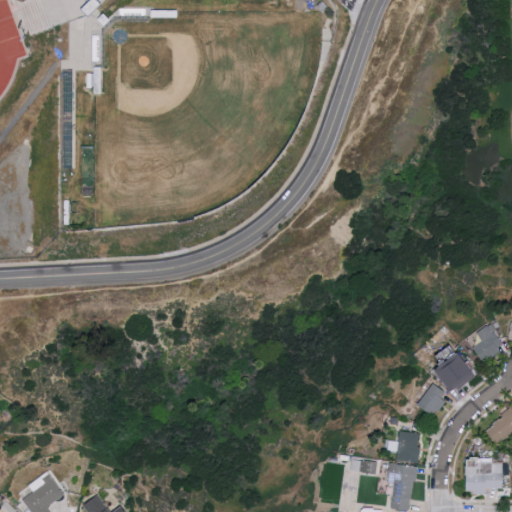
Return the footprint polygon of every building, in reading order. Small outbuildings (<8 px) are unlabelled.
[(474,347),(485,362),(507,347),(490,324),(478,333),(483,340),(474,347)] [(438,369),(454,391),(477,375),(461,352),(438,369)] [(449,392),(432,382),(419,406),(436,415),(449,392)] [(511,433),(511,408),(486,429),(498,444),(511,433)] [(420,432),(399,431),(397,461),(419,462),(420,432)] [(351,471),(376,473),(377,461),(352,458),(351,471)] [(467,494),(487,493),(487,488),(504,488),(503,459),(466,460),(467,494)] [(395,482),(392,508),(412,510),(417,466),(390,463),(388,481),(395,482)] [(29,484),(34,491),(23,499),(30,510),(26,511),(52,511),(48,506),(66,494),(49,470),(29,484)]
